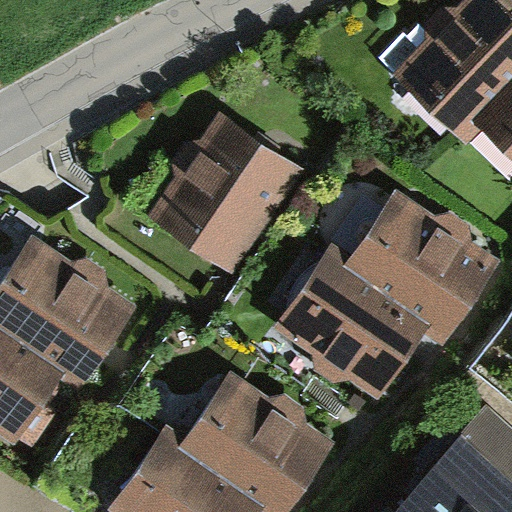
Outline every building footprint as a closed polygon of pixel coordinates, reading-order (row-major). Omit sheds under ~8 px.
[(471,122),(487,106),(511,79),(511,19),(506,13),(511,7),(511,1),(510,0),(474,0),(461,13),(446,14),(436,24),(437,40),(412,66),(471,122)] [(511,79),(487,106),(511,130),(511,79)] [(186,175),(166,204),(234,251),(292,166),(224,120),(206,145),(191,148),(183,159),(186,175)] [(433,223),(404,202),(358,270),(424,316),(443,328),(489,261),(464,244),(461,228),(449,220),(433,223)] [(70,269),(40,248),(0,308),(0,319),(61,360),(79,373),(124,305),(99,288),(97,273),(85,265),(70,269)] [(424,316),(358,270),(340,257),(293,324),(323,345),(325,361),(336,368),(352,365),(378,383),(424,316)] [(61,360),(0,319),(0,417),(30,439),(52,407),(37,397),(61,360)] [(268,405),(239,384),(193,452),(259,497),(277,510),(324,442),(298,425),(295,410),(284,401),(268,405)] [(511,511),(511,429),(486,408),(391,511),(511,511)] [(248,511),(259,497),(193,452),(174,439),(128,506),(136,511),(248,511)]
